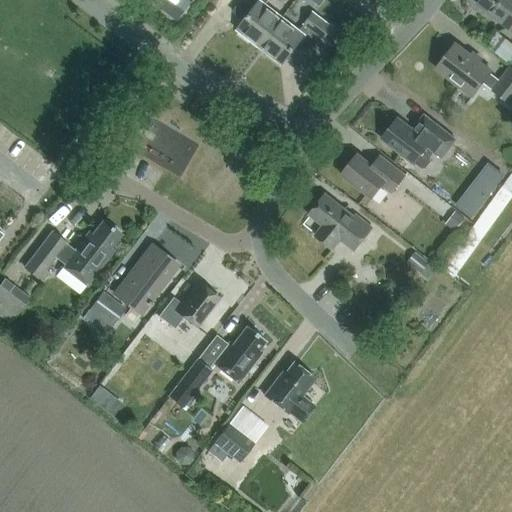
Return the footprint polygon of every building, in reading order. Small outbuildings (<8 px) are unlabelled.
[(177,21),(185,11),(171,0),(152,0),(151,1),(177,21)] [(241,0),(234,10),(246,19),(237,30),(257,45),(280,16),(265,4),(267,0),(241,0)] [(511,0),(481,0),(479,4),(510,28),(511,25),(511,0)] [(298,30),(280,16),(257,45),(281,64),(288,54),(300,64),(321,38),(322,39),(331,27),(312,12),(298,30)] [(511,42),(497,31),(486,45),(507,61),(511,55),(511,42)] [(511,102),(511,69),(510,68),(500,81),(490,74),(492,71),(455,44),(436,70),(473,97),(483,83),(492,90),(491,91),(510,105),(511,102)] [(456,139),(423,113),(410,129),(398,120),(399,119),(398,118),(382,139),(383,139),(414,162),(413,163),(421,169),(425,169),(431,162),(429,158),(433,153),(440,159),(456,139)] [(382,185),(392,193),(405,176),(380,156),(372,166),(357,154),(341,175),(372,199),(382,185)] [(488,162),(477,176),(494,190),(505,176),(488,162)] [(498,213),(511,195),(511,193),(504,188),(490,207),(498,213)] [(326,194),(309,215),(323,226),(315,235),(333,249),(341,239),(353,248),(353,249),(355,250),(372,228),(356,215),(354,217),(326,194)] [(455,231),(465,218),(456,211),(445,224),(455,231)] [(479,219),(444,265),(455,272),(489,226),(479,219)] [(121,234),(103,221),(92,235),(89,232),(75,251),(65,243),(66,243),(52,232),(25,268),(39,278),(55,257),(65,264),(63,267),(87,285),(113,250),(110,248),(121,234)] [(152,246),(116,294),(141,313),(148,304),(151,306),(153,304),(151,302),(159,292),(158,291),(177,265),(152,246)] [(429,264),(414,252),(406,262),(421,274),(429,264)] [(0,316),(9,324),(29,298),(4,278),(0,282),(0,316)] [(173,297),(159,316),(175,329),(184,317),(196,327),(219,297),(200,282),(183,304),(173,297)] [(124,308),(102,291),(88,309),(110,326),(124,308)] [(266,340),(247,326),(232,345),(229,342),(213,363),(238,383),(262,352),(259,350),(266,340)] [(36,354),(44,360),(50,352),(42,346),(36,354)] [(168,397),(182,408),(212,370),(198,359),(168,397)] [(315,406),(302,396),(315,378),(294,362),(285,373),(283,371),(264,395),(288,414),(289,413),(302,422),(315,406)] [(100,385),(90,398),(102,406),(111,394),(100,385)] [(254,443),(228,424),(207,452),(220,461),(226,453),(239,463),(254,443)]
